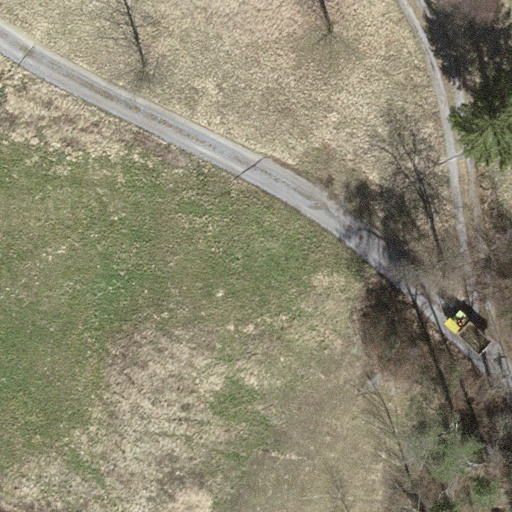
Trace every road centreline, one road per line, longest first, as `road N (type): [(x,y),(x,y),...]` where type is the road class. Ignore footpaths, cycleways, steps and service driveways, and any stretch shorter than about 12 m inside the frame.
road 1 (track): [(0,21),(327,209),(511,387)]
road 2 (track): [(477,346),(457,148),(408,0)]
